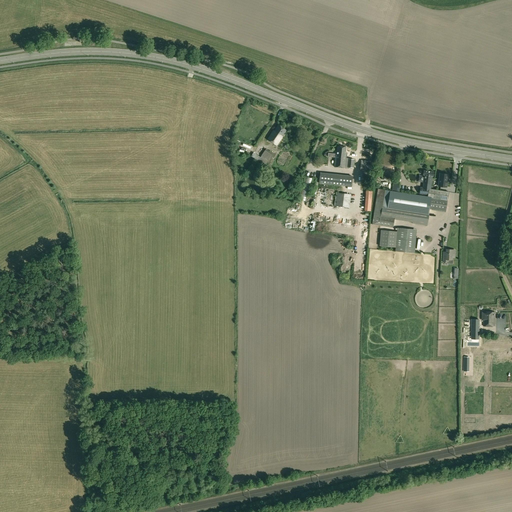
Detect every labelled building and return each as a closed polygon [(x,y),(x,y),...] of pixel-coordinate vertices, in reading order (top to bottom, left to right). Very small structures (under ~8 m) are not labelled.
[(267,139),(272,142),(276,146),(282,136),(286,130),(278,125),(274,131),(274,130),(267,139)] [(335,155),(334,166),(347,168),(347,167),(353,168),(354,160),(348,159),(349,158),(346,158),(347,153),(345,153),(346,147),(338,146),(337,155),(335,155)] [(251,156),(267,167),(274,155),(266,149),(262,155),(258,153),(257,155),(254,152),(251,156)] [(360,171),(372,172),(373,165),(366,164),(367,161),(361,160),(360,171)] [(434,172),(423,171),(423,175),(424,175),(423,183),(422,188),(421,187),(420,194),(428,195),(428,189),(431,190),(431,189),(432,176),(433,176),(434,172)] [(341,182),(344,182),(352,183),(353,176),(324,173),(322,185),(333,186),(341,188),(342,183),(341,183),(341,182)] [(442,173),(442,174),(440,174),(438,186),(447,187),(448,175),(446,174),(446,173),(442,173)] [(305,176),(300,196),(304,197),(309,177),(305,176)] [(392,190),(399,191),(401,183),(393,182),(392,190)] [(372,225),(393,228),(395,218),(381,216),(381,213),(413,217),(412,224),(427,226),(429,207),(446,210),(449,192),(431,189),(431,190),(429,189),(428,196),(378,189),(372,225)] [(364,211),(371,212),(372,191),(366,190),(364,211)] [(335,206),(349,208),(351,195),(337,193),(335,206)] [(395,252),(415,253),(417,230),(397,228),(397,231),(380,230),(379,245),(395,246),(395,252)] [(442,262),(448,262),(448,264),(452,264),(453,260),(452,260),(452,250),(446,250),(446,253),(443,253),(442,262)] [(482,320),(484,320),(483,326),(495,326),(495,312),(484,312),(482,312),(482,320)]
